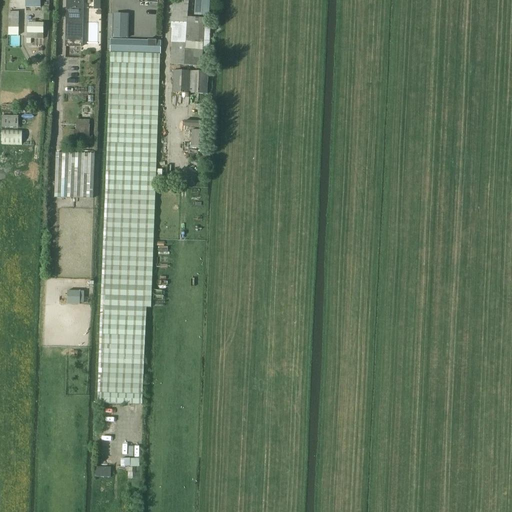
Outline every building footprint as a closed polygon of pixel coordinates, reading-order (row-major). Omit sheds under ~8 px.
[(67,0),(66,47),(82,47),(83,0),(67,0)] [(189,1),(174,0),(171,28),(172,28),(171,65),(201,66),(204,18),(188,18),(189,1)] [(195,0),(195,15),(209,16),(209,0),(195,0)] [(19,28),(19,12),(9,12),(9,28),(19,28)] [(128,18),(114,18),(113,38),(128,38),(128,18)] [(27,33),(27,38),(32,38),(43,39),(43,34),(44,24),(28,23),(27,33)] [(148,41),(111,39),(111,53),(160,54),(161,41),(157,41),(157,40),(148,40),(148,41)] [(160,54),(111,53),(98,403),(142,405),(147,308),(151,308),(160,54)] [(174,71),(173,93),(207,94),(208,72),(174,71)] [(18,116),(2,116),(2,127),(18,128),(18,116)] [(70,131),(69,145),(79,145),(79,140),(80,140),(79,143),(92,144),(92,138),(92,137),(89,137),(90,121),(80,121),(79,131),(76,131),(70,131)] [(2,145),(22,145),(23,130),(2,129),(2,145)] [(56,153),(54,198),(93,199),(95,154),(56,153)] [(68,291),(68,304),(80,304),(81,291),(68,291)] [(111,468),(94,468),(94,478),(111,478),(111,468)]
